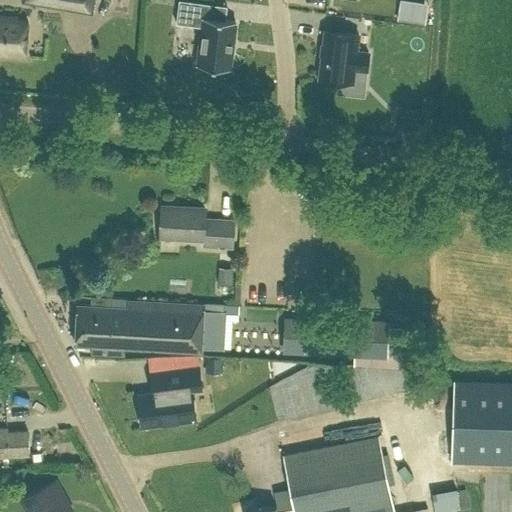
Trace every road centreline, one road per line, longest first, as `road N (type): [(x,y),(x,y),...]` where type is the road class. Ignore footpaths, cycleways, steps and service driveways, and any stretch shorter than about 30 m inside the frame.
road 1 (tertiary): [(131,511),(0,240)]
road 2 (unclassified): [(0,111),(281,143)]
road 3 (unclassified): [(281,143),(511,169)]
road 4 (residential): [(281,143),(287,85),(277,0)]
